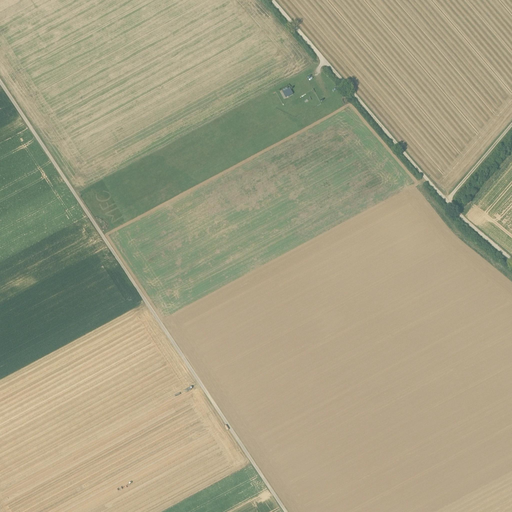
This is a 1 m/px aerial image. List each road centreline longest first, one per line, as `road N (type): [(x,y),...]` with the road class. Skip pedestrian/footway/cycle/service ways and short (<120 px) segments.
road 1 (track): [(287,511),(0,79)]
road 2 (track): [(446,201),(271,0)]
